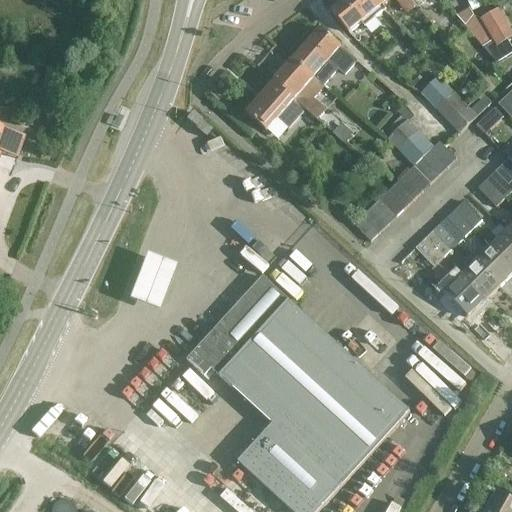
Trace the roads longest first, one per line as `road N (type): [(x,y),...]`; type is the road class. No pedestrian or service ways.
road 1 (secondary): [(0,428),(137,154),(190,0)]
road 2 (unclassified): [(443,511),(511,396)]
road 3 (unknown): [(109,511),(0,456)]
